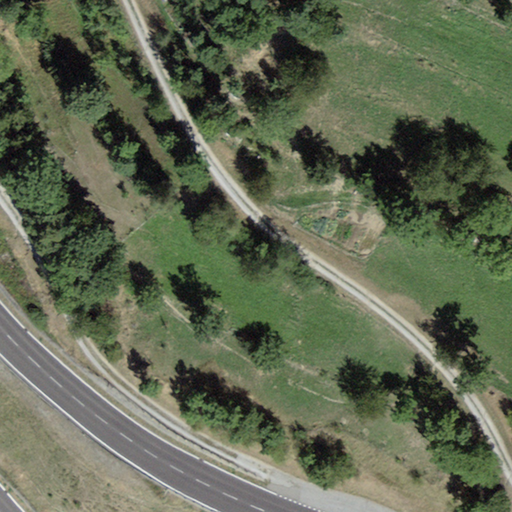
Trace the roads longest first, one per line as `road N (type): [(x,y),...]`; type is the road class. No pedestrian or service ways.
road 1 (track): [(511,473),(464,388),(435,355),(276,233),(183,122),(127,0)]
road 2 (track): [(338,511),(200,439),(104,367),(0,197)]
road 3 (secondary): [(0,326),(130,439),(268,511)]
